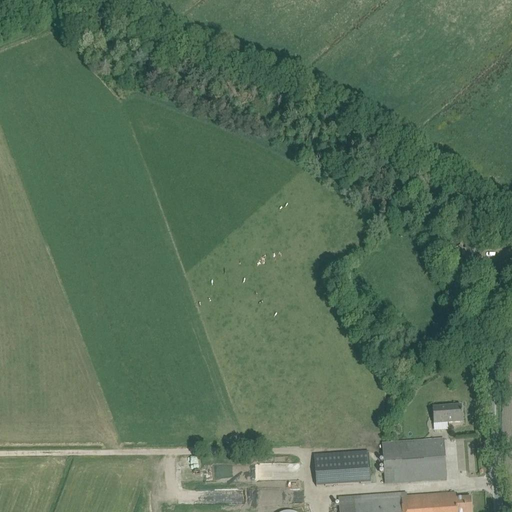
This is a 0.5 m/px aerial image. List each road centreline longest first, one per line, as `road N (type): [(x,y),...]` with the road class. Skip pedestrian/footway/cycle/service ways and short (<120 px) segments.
road 1 (track): [(511,210),(369,125),(106,6),(0,46)]
road 2 (unclassified): [(495,511),(488,380),(511,295)]
